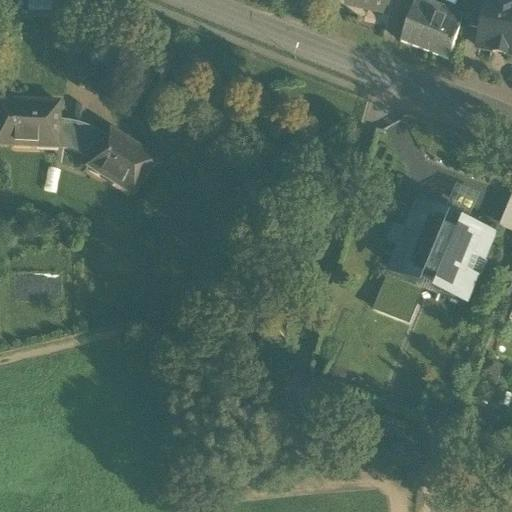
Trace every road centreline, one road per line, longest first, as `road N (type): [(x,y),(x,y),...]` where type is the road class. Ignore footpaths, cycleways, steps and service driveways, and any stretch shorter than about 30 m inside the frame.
road 1 (unclassified): [(511,504),(294,404),(382,78)]
road 2 (tertiary): [(198,0),(382,78)]
road 3 (tertiary): [(382,78),(511,127)]
